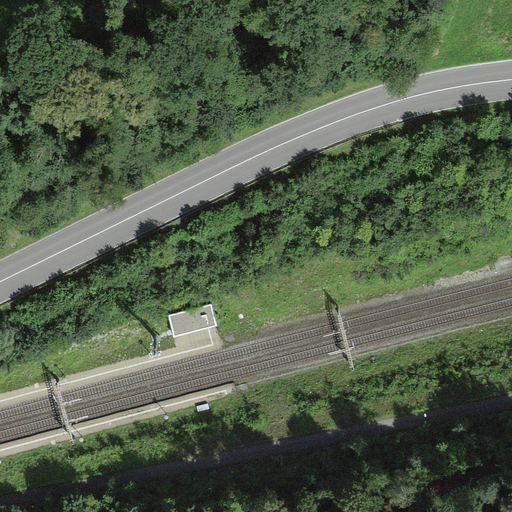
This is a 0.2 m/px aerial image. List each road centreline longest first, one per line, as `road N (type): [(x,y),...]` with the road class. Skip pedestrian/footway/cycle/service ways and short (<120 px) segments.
road 1 (secondary): [(0,282),(241,160),(369,107),(511,79)]
road 2 (track): [(387,511),(456,478),(511,467)]
